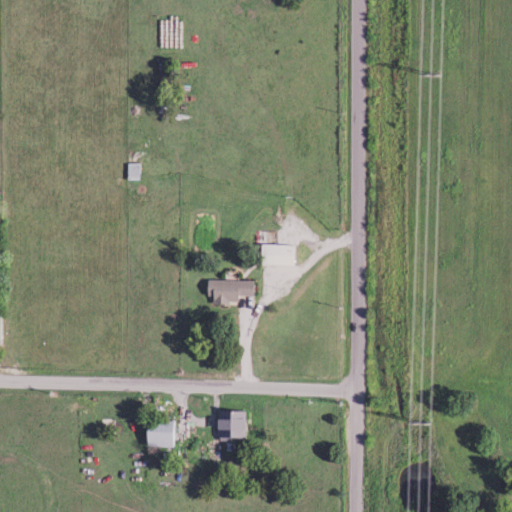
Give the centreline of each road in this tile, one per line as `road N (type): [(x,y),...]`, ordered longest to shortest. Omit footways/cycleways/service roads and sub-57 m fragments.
road 1 (residential): [(356,511),(356,0)]
road 2 (residential): [(357,395),(0,386)]
